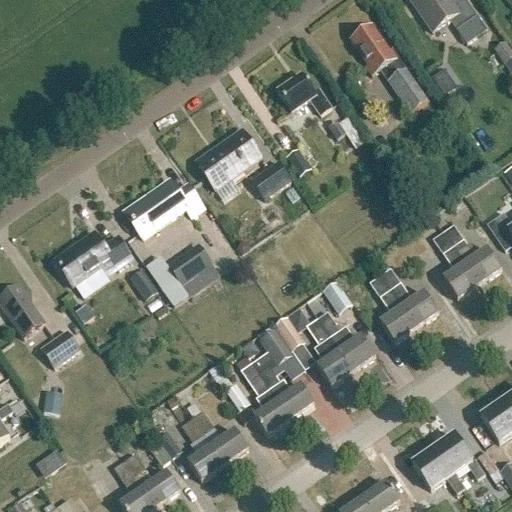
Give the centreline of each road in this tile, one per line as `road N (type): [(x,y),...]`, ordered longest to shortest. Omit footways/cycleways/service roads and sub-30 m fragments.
road 1 (residential): [(0,219),(316,0)]
road 2 (residential): [(252,511),(511,333)]
